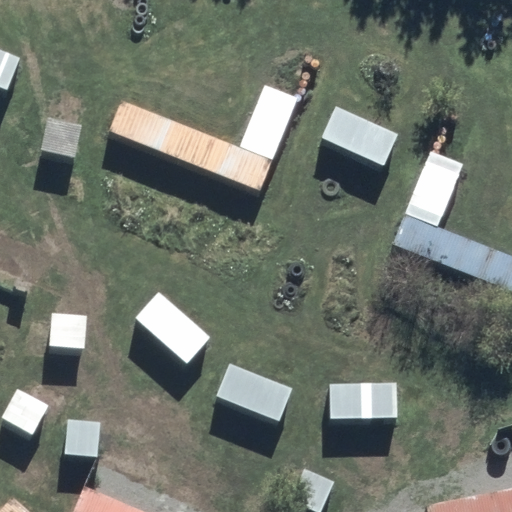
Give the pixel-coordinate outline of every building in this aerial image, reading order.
[(91,0),(70,10),(65,0),(30,0),(39,20),(8,33),(21,63),(49,50),(64,83),(95,69),(83,41),(114,27),(102,0),(91,0)] [(192,0),(156,0),(139,49),(170,61),(192,0)] [(252,22),(239,55),(301,79),(314,46),(252,22)] [(120,100),(108,129),(256,189),(268,160),(120,100)] [(511,257),(403,213),(391,242),(511,291),(511,257)] [(0,224),(0,258),(31,271),(43,242),(0,224)] [(121,276),(58,249),(44,282),(107,309),(121,276)] [(212,314),(146,286),(132,317),(198,346),(212,314)] [(17,376),(3,344),(0,345),(0,419),(13,450),(44,437),(31,406),(63,393),(49,362),(17,376)] [(180,381),(148,368),(123,432),(155,445),(180,381)] [(0,470),(0,508),(19,499),(4,469),(0,470)]
